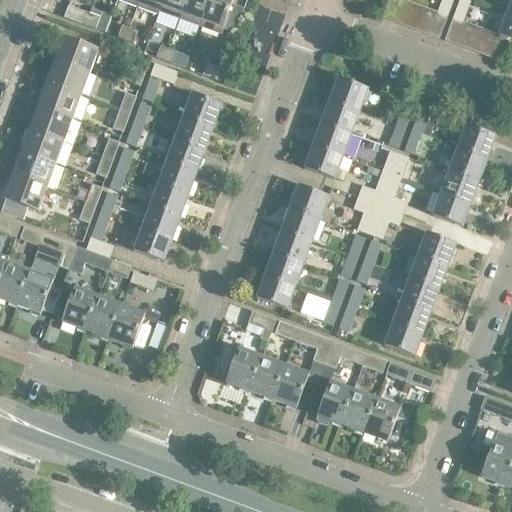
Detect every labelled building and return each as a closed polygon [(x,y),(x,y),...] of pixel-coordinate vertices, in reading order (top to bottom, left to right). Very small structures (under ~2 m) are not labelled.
[(118,0),(118,2),(138,9),(141,0),(118,0)] [(141,0),(138,9),(158,17),(159,13),(164,0),(141,0)] [(186,0),(164,0),(159,13),(179,20),(186,0)] [(200,28),(209,0),(186,0),(179,20),(200,28)] [(220,35),(222,30),(233,0),(209,0),(200,28),(220,35)] [(400,0),(389,0),(382,19),(393,23),(402,1),(401,0),(400,0)] [(442,0),(437,14),(447,17),(453,0),(442,0)] [(461,0),(460,0),(453,19),(462,23),(470,3),(461,0)] [(402,1),(393,23),(404,27),(413,5),(402,1)] [(413,5),(404,27),(416,31),(424,9),(413,5)] [(87,28),(92,16),(68,7),(63,19),(87,28)] [(424,9),(416,31),(427,35),(435,13),(424,9)] [(447,17),(437,14),(435,13),(427,35),(439,40),(447,17)] [(499,36),(509,40),(509,41),(511,41),(511,16),(507,14),(499,36)] [(99,18),(92,16),(87,28),(95,30),(99,18)] [(462,23),(453,19),(444,42),(456,46),(465,24),(462,23)] [(456,46),(467,50),(476,28),(465,24),(456,46)] [(131,28),(123,25),(119,37),(126,40),(131,28)] [(126,40),(134,43),(138,31),(131,28),(126,40)] [(467,50),(479,54),(487,32),(476,28),(467,50)] [(479,54),(490,59),(498,36),(487,32),(479,54)] [(490,59),(500,62),(501,63),(509,41),(509,40),(499,36),(498,36),(490,59)] [(89,75),(98,51),(63,39),(54,62),(89,75)] [(169,49),(161,46),(157,58),(165,61),(169,49)] [(165,61),(172,64),(176,52),(169,49),(165,61)] [(46,85),(81,98),(89,75),(54,62),(46,85)] [(135,64),(129,82),(140,86),(146,68),(135,64)] [(154,64),(150,76),(173,84),(178,72),(154,64)] [(206,65),(202,76),(216,82),(221,70),(206,65)] [(141,99),(152,103),(159,82),(149,78),(141,99)] [(359,114),(368,91),(338,80),(329,103),(359,114)] [(37,108),(72,121),(81,98),(46,85),(37,108)] [(129,115),(135,98),(125,94),(119,112),(129,115)] [(221,106),(192,95),(183,118),(213,129),(221,106)] [(329,103),(321,125),(351,136),(359,114),(329,103)] [(142,128),(149,108),(139,104),(132,124),(142,128)] [(405,131),(414,108),(404,104),(396,127),(405,131)] [(29,131),(63,144),(72,121),(37,108),(29,131)] [(421,136),(429,113),(420,110),(411,133),(421,136)] [(119,112),(112,129),(123,133),(129,115),(119,112)] [(205,151),(213,129),(183,118),(175,140),(205,151)] [(132,124),(125,145),(134,148),(142,128),(132,124)] [(321,125),(313,148),(343,159),(351,136),(321,125)] [(396,127),(388,147),(398,151),(405,131),(396,127)] [(457,150),(487,161),(495,138),(465,127),(457,150)] [(20,154),(55,167),(63,144),(29,131),(20,154)] [(411,133),(404,153),(413,156),(421,136),(411,133)] [(112,161),(118,144),(108,140),(102,158),(112,161)] [(197,174),(205,151),(175,140),(167,163),(197,174)] [(304,170),(334,181),(343,159),(313,148),(304,170)] [(125,173),(133,153),(123,149),(115,169),(125,173)] [(479,183),(487,161),(457,150),(449,172),(479,183)] [(390,153),(382,173),(392,177),(400,157),(390,153)] [(12,177),(46,190),(55,167),(20,154),(12,177)] [(392,177),(402,180),(409,160),(400,157),(392,177)] [(102,158),(95,175),(105,179),(112,161),(102,158)] [(188,196),(197,174),(167,163),(158,185),(188,196)] [(115,169),(108,190),(118,193),(125,173),(115,169)] [(362,188),(357,200),(380,208),(392,177),(382,173),(374,170),(371,176),(380,179),(375,193),(362,188)] [(470,206),(479,183),(449,172),(440,195),(470,206)] [(12,177),(3,200),(38,213),(46,190),(12,177)] [(403,217),(408,205),(394,200),(402,180),(392,177),(380,208),(403,217)] [(180,219),(188,196),(158,185),(150,208),(180,219)] [(95,208),(101,190),(91,186),(84,204),(95,208)] [(298,187),(290,210),(320,221),(327,224),(332,212),(324,210),(328,198),(298,187)] [(109,218),(117,196),(107,193),(99,214),(109,218)] [(470,206),(440,195),(432,217),(462,228),(470,206)] [(357,233),(369,238),(380,208),(357,200),(353,212),(363,216),(357,233)] [(84,204),(78,222),(88,225),(95,208),(84,204)] [(172,241),(180,219),(150,208),(142,230),(172,241)] [(369,238),(382,243),(389,225),(399,228),(403,217),(380,208),(369,238)] [(290,210),(281,232),(311,243),(320,221),(290,210)] [(99,214),(85,251),(109,259),(113,246),(100,242),(109,218),(99,214)] [(0,233),(16,239),(20,227),(0,219),(0,233)] [(39,247),(43,235),(24,228),(19,239),(39,247)] [(134,253),(163,264),(172,241),(142,230),(134,253)] [(281,232),(273,255),(303,266),(311,243),(281,232)] [(418,256),(447,268),(456,245),(426,234),(418,256)] [(43,235),(39,247),(62,256),(58,267),(69,271),(73,260),(77,248),(43,235)] [(365,239),(356,235),(348,257),(357,260),(365,239)] [(381,245),(371,241),(364,262),(374,266),(381,245)] [(77,248),(73,260),(69,271),(80,275),(84,263),(108,272),(112,260),(109,259),(85,251),(77,248)] [(9,258),(0,255),(0,281),(7,264),(9,258)] [(273,255),(265,277),(295,288),(303,266),(273,255)] [(439,290),(447,268),(418,256),(409,279),(439,290)] [(348,257),(340,278),(349,282),(357,260),(348,257)] [(112,260),(108,272),(126,279),(131,267),(112,260)] [(365,287),(374,266),(364,262),(356,284),(365,287)] [(0,300),(17,307),(29,272),(7,264),(0,281),(0,300)] [(40,316),(53,281),(29,272),(17,307),(40,316)] [(130,284),(153,292),(157,282),(133,273),(130,284)] [(257,300),(286,311),(295,288),(265,277),(257,300)] [(431,313),(439,290),(409,279),(401,302),(431,313)] [(349,284),(339,280),(331,302),(341,305),(349,284)] [(365,289),(355,286),(347,307),(357,311),(365,289)] [(75,289),(62,324),(85,332),(98,298),(75,289)] [(121,306),(98,298),(85,332),(108,341),(121,306)] [(323,323),(333,327),(341,305),(331,302),(323,323)] [(423,335),(431,313),(401,302),(393,324),(423,335)] [(144,318),(145,315),(121,306),(108,341),(132,350),(144,318)] [(339,329),(349,332),(357,311),(347,307),(339,329)] [(145,315),(144,318),(157,323),(160,316),(146,311),(145,315)] [(252,313),(247,325),(263,331),(260,340),(268,342),(271,334),(275,321),(252,313)] [(279,323),(274,335),(294,342),(299,330),(279,323)] [(423,335),(393,324),(384,347),(414,358),(423,335)] [(299,330),(294,342),(317,350),(312,362),(324,366),(333,343),(299,330)] [(333,343),(324,366),(335,370),(339,359),(361,367),(366,355),(333,343)] [(238,349),(226,384),(249,393),(262,358),(238,349)] [(361,367),(382,375),(386,362),(366,355),(361,367)] [(272,401),(285,367),(262,358),(249,393),(272,401)] [(390,364),(385,376),(409,385),(413,372),(390,364)] [(296,410),(308,375),(285,367),(272,401),(296,410)] [(330,423),(340,426),(353,392),(330,383),(316,421),(318,424),(325,427),(329,425),(330,423)] [(364,435),(376,400),(353,392),(340,426),(364,435)] [(400,409),(376,400),(364,435),(387,444),(400,409)] [(511,422),(511,408),(507,407),(502,419),(511,422)] [(504,487),(511,465),(511,439),(497,434),(487,461),(484,460),(478,474),(482,475),(481,478),(504,487)]
